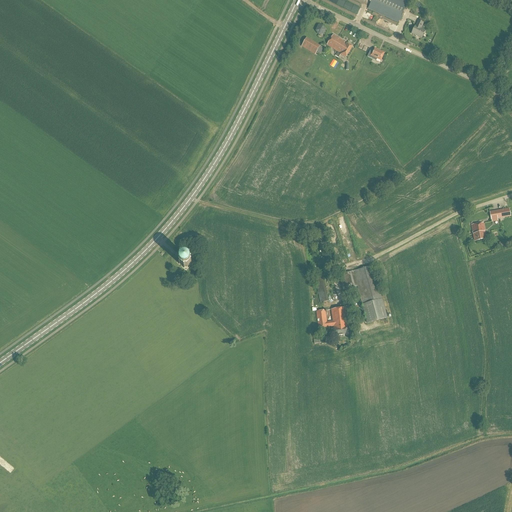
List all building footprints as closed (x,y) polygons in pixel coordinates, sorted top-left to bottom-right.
[(398,23),(408,2),(403,0),(371,0),(367,9),(398,23)] [(421,29),(424,23),(418,20),(415,26),(411,34),(421,38),(425,31),(421,29)] [(318,35),(323,34),(325,30),(323,26),(318,26),(316,31),(318,35)] [(345,58),(352,47),(347,43),(336,36),(333,35),(326,45),(337,52),(335,56),(338,58),(340,55),(345,58)] [(320,54),(323,48),(320,46),(307,38),(301,46),(315,55),(316,52),(320,54)] [(370,51),(367,57),(376,61),(377,59),(381,61),(385,53),(381,51),(378,50),(374,48),(372,52),(370,51)] [(509,209),(498,211),(499,218),(510,216),(509,209)] [(486,239),(484,231),(485,231),(483,223),(471,225),(473,234),(474,242),(486,239)] [(191,260),(190,258),(189,257),(187,256),(183,256),(181,258),(179,261),(179,264),(180,264),(181,266),(183,267),(184,268),(188,268),(187,267),(189,266),(191,263),(191,260)] [(382,299),(373,266),(339,275),(343,291),(357,287),(362,305),(361,305),(367,324),(388,318),(383,299),(382,299)] [(320,303),(328,301),(323,275),(314,277),(320,303)] [(348,327),(345,308),(331,310),(332,321),(327,322),(325,310),(316,311),(318,329),(328,328),(328,327),(333,327),(333,329),(332,329),(333,337),(349,335),(348,327)]
